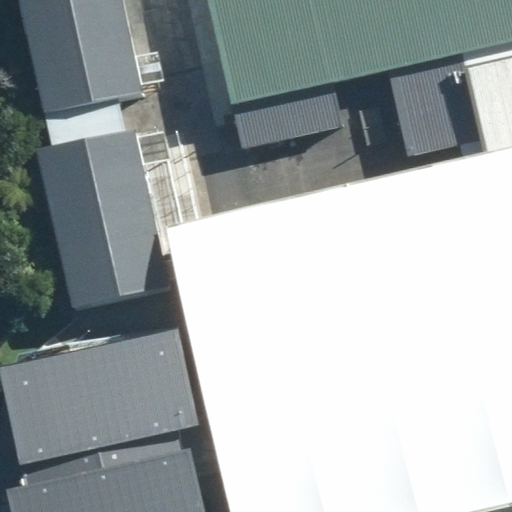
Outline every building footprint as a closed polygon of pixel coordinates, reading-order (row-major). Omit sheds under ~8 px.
[(120,0),(22,0),(49,110),(142,88),(120,0)] [(511,0),(204,0),(234,111),(473,47),(511,39),(511,0)] [(511,39),(473,47),(494,149),(511,145),(511,39)] [(127,120),(37,143),(79,305),(169,283),(127,120)] [(511,145),(494,149),(180,213),(242,511),(440,511),(511,497),(511,145)] [(189,324),(14,357),(33,458),(208,426),(189,324)] [(218,511),(204,447),(18,487),(23,511),(218,511)]
